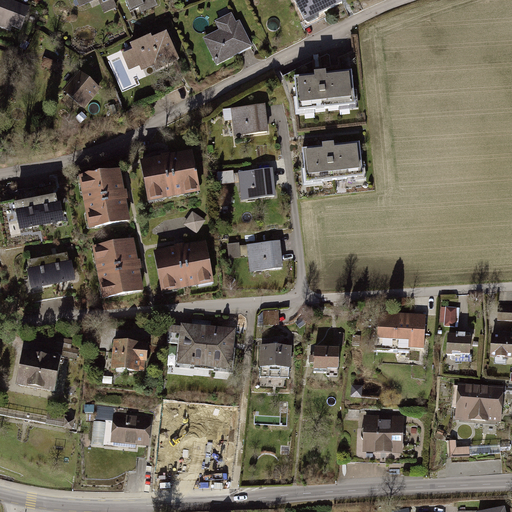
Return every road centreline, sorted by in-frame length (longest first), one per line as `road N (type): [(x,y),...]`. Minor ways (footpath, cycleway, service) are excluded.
road 1 (residential): [(0,172),(124,139),(405,0)]
road 2 (secondary): [(134,506),(511,483)]
road 3 (residential): [(0,324),(303,299)]
road 4 (residential): [(303,299),(511,286)]
road 5 (residential): [(303,299),(281,113)]
road 6 (secondary): [(0,492),(134,506)]
